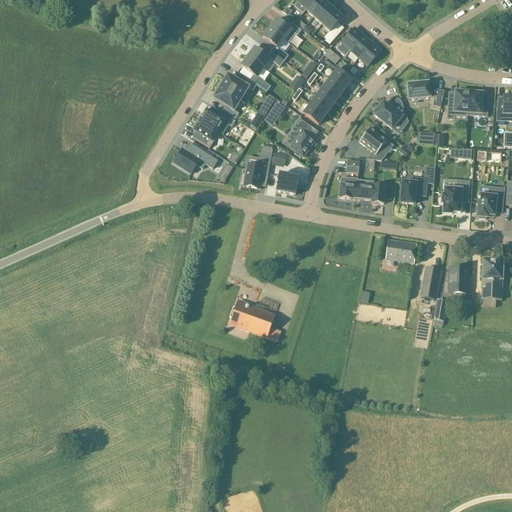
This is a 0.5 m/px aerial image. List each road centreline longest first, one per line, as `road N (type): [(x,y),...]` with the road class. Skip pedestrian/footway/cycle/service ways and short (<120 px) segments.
road 1 (residential): [(145,203),(142,178),(216,58),(269,0)]
road 2 (residential): [(308,216),(511,242)]
road 3 (residential): [(308,216),(315,181),(347,118),(404,52)]
road 4 (residential): [(145,203),(194,197),(308,216)]
